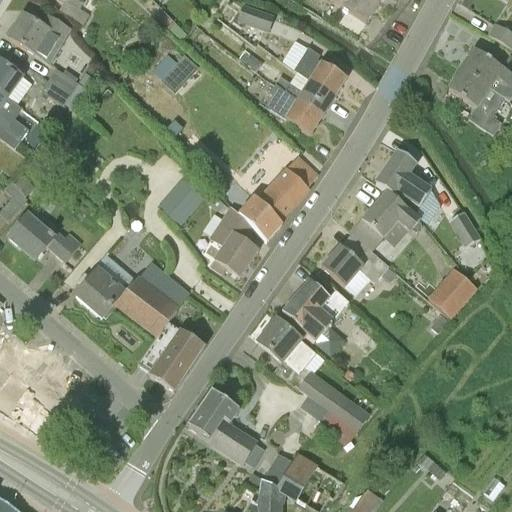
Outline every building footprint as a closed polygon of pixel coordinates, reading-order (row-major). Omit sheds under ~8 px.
[(58,0),(64,3),(66,4),(80,13),(80,12),(85,3),(86,2),(81,0),(58,0)] [(326,0),(328,1),(341,9),(365,26),(378,7),(368,0),(326,0)] [(464,0),(460,7),(467,12),(474,2),(470,0),(464,0)] [(236,25),(268,36),(273,21),(242,10),(236,25)] [(21,19),(7,41),(49,67),(69,34),(48,21),(41,31),(21,19)] [(511,54),(511,53),(511,37),(495,27),(488,39),(511,54)] [(306,54),(293,75),(309,85),(309,86),(333,102),(345,82),(321,66),(317,63),(319,59),(308,52),(307,52),(306,53),(306,54)] [(244,54),(239,61),(256,74),(262,67),(244,54)] [(466,61),(458,72),(504,103),(509,105),(511,100),(511,78),(502,72),(474,54),(468,63),(466,61)] [(0,96),(7,102),(22,81),(0,65),(0,96)] [(492,121),(504,103),(458,72),(451,83),(454,84),(448,94),(475,112),(468,123),(492,140),(501,127),(492,121)] [(55,73),(48,84),(71,99),(78,88),(55,73)] [(61,77),(74,86),(77,82),(64,73),(61,77)] [(280,80),(274,89),(275,90),(284,96),(297,105),(321,120),(333,102),(309,86),(303,95),(290,87),(280,80)] [(65,108),(71,99),(48,84),(41,95),(64,110),(65,108)] [(87,94),(78,88),(71,99),(65,108),(74,114),(87,94)] [(271,100),(265,111),(285,124),(309,139),(321,120),(297,105),(275,90),(269,99),(271,100)] [(7,102),(0,96),(0,143),(14,153),(28,134),(14,124),(21,113),(7,102)] [(505,146),(511,135),(502,129),(495,140),(505,146)] [(397,155),(375,188),(386,195),(393,200),(395,201),(397,198),(418,212),(419,211),(430,194),(431,193),(410,179),(416,169),(415,168),(397,155)] [(254,202),(238,218),(253,233),(265,246),(281,229),(278,226),(308,194),(307,193),(317,179),(316,178),(297,161),(296,162),(286,173),(285,174),(271,190),(256,204),(254,202)] [(200,182),(168,221),(179,230),(211,192),(200,182)] [(11,185),(3,194),(11,200),(18,193),(14,188),(11,185)] [(12,201),(0,214),(0,217),(8,224),(23,207),(27,203),(26,201),(25,200),(18,193),(12,201)] [(386,195),(350,237),(371,255),(382,242),(396,225),(408,235),(409,236),(410,234),(417,226),(419,224),(407,213),(386,195)] [(223,208),(212,200),(207,206),(218,215),(223,208)] [(210,240),(209,242),(222,251),(209,270),(222,279),(226,273),(239,282),(257,255),(244,246),(253,233),(238,218),(230,210),(221,223),(219,228),(210,240)] [(27,219),(7,242),(34,265),(47,250),(53,256),(66,266),(81,247),(69,237),(65,243),(61,247),(54,242),(39,229),(45,221),(39,216),(33,211),(27,219)] [(449,224),(448,225),(465,253),(480,244),(479,243),(462,216),(449,224)] [(339,250),(321,271),(336,284),(340,288),(344,291),(358,274),(368,283),(369,284),(375,288),(381,279),(390,287),(396,279),(387,272),(388,271),(388,270),(371,255),(370,256),(360,267),(339,250)] [(151,266),(136,283),(149,294),(164,276),(151,266)] [(96,272),(73,299),(75,300),(101,322),(123,295),(98,273),(96,272)] [(450,324),(476,294),(453,274),(427,304),(450,324)] [(307,287),(281,317),(301,333),(314,345),(315,346),(328,331),(333,325),(341,316),(327,304),(334,295),(330,291),(314,278),(307,287)] [(134,283),(114,311),(156,341),(158,342),(169,327),(177,315),(134,283)] [(430,331),(439,338),(449,326),(440,319),(430,331)] [(276,324),(257,346),(281,366),(282,365),(298,379),(304,372),(312,378),(312,377),(323,365),(316,358),(315,357),(300,345),(276,324)] [(156,341),(136,368),(137,368),(150,378),(150,379),(172,395),(203,352),(169,327),(158,342),(156,341)] [(347,373),(342,379),(350,384),(354,378),(347,373)] [(301,394),(300,395),(307,400),(328,415),(329,416),(346,428),(358,412),(312,378),(301,394)] [(211,396),(187,431),(208,445),(241,468),(242,466),(243,466),(254,448),(256,445),(230,428),(235,421),(239,415),(211,396)] [(346,428),(329,416),(321,428),(345,448),(355,435),(346,428)] [(423,457),(417,464),(431,477),(439,484),(445,476),(438,469),(423,457)] [(273,466),(261,483),(275,492),(286,473),(290,466),(278,458),(273,466)] [(307,511),(320,511),(338,485),(315,469),(305,486),(286,473),(275,492),(273,495),(261,487),(259,508),(258,511),(280,511),(281,506),(285,498),(307,511)] [(247,485),(256,491),(261,483),(251,477),(247,485)]
